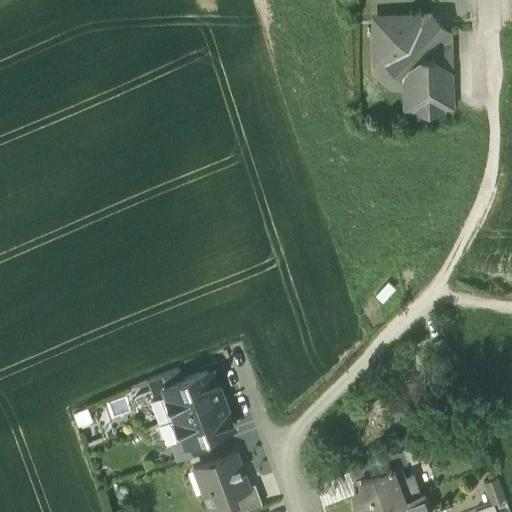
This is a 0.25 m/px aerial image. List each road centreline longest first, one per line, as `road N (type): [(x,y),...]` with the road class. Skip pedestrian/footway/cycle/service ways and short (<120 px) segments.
road 1 (residential): [(279,451),(435,289)]
road 2 (residential): [(489,0),(494,121)]
